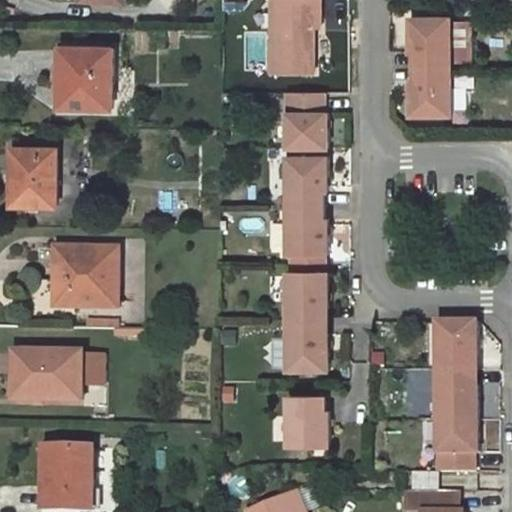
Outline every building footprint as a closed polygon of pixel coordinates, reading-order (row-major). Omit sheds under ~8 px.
[(321,0),(273,0),(273,74),(316,73),(315,28),(315,12),(321,12),(321,0)] [(454,18),(414,18),(414,53),(417,53),(417,67),(454,67),(454,18)] [(116,106),(117,47),(65,46),(64,106),(116,106)] [(414,82),(414,116),(454,116),(454,67),(417,67),(417,82),(414,82)] [(328,93),(291,93),(291,148),(293,148),(329,148),(331,148),(331,113),(328,113),(328,93)] [(60,203),(61,146),(20,146),(20,164),(17,165),(16,202),(60,203)] [(329,148),(293,148),(293,157),(291,157),(291,206),(328,206),(328,191),(331,191),(331,157),(329,157),(329,148)] [(328,220),(328,206),(291,206),(291,255),(293,255),(293,264),(329,264),(329,255),(331,255),(331,220),(328,220)] [(123,305),(125,248),(62,246),(61,278),(75,279),(74,304),(123,305)] [(291,273),(291,322),(328,322),(328,307),(332,307),(332,273),(329,273),(329,264),(293,264),(293,273),(291,273)] [(291,371),(332,371),(332,336),(328,336),(328,322),(291,322),(291,371)] [(483,323),(441,323),(441,370),(478,370),(478,356),(481,356),(483,323)] [(86,399),(87,352),(25,351),(25,381),(20,381),(20,399),(86,399)] [(478,370),(441,370),(441,421),(482,421),(481,389),(478,389),(478,370)] [(328,397),(291,397),(291,447),(332,447),(332,412),(328,412),(328,397)] [(482,421),(441,421),(441,472),(478,472),(478,454),(482,454),(482,421)] [(97,509),(99,447),(49,445),(47,507),(97,509)] [(458,511),(458,492),(406,492),(406,511),(458,511)] [(303,511),(310,510),(305,494),(254,511),(303,511)]
